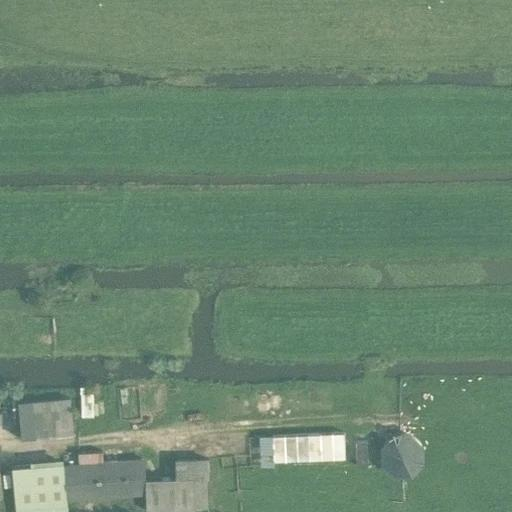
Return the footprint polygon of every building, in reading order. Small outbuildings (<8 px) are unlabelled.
[(93,415),(93,392),(80,392),(81,415),(93,415)] [(71,396),(19,400),(22,436),(74,432),(71,396)] [(380,445),(380,463),(393,475),(411,474),(423,462),(422,444),(410,432),(392,432),(380,445)] [(67,511),(67,497),(146,491),(145,478),(144,456),(123,458),(93,461),(64,463),(64,456),(30,459),(31,463),(12,465),(16,511),(67,511)] [(145,478),(146,491),(147,509),(195,506),(208,506),(207,477),(209,476),(208,456),(175,457),(175,476),(145,478)]
